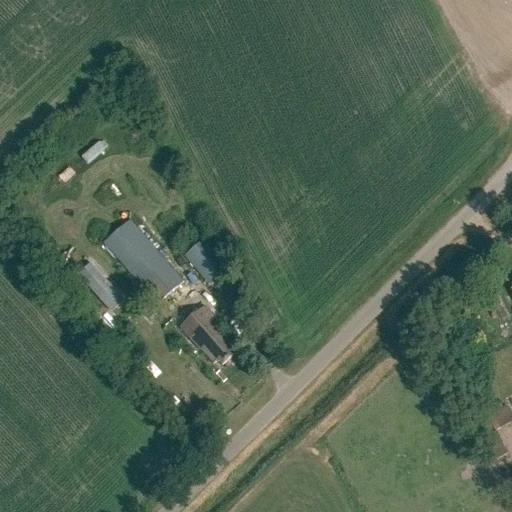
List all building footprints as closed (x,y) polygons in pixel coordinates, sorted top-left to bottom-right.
[(158,306),(184,284),(130,223),(105,245),(158,306)] [(185,259),(209,287),(230,269),(206,241),(185,259)] [(98,264),(83,279),(118,316),(134,302),(98,264)] [(222,367),(236,355),(220,336),(225,331),(205,308),(181,329),(199,350),(202,351),(214,365),(218,362),(222,367)] [(495,433),(511,423),(511,416),(507,407),(487,418),(495,433)] [(505,447),(497,432),(481,441),(489,456),(505,447)]
